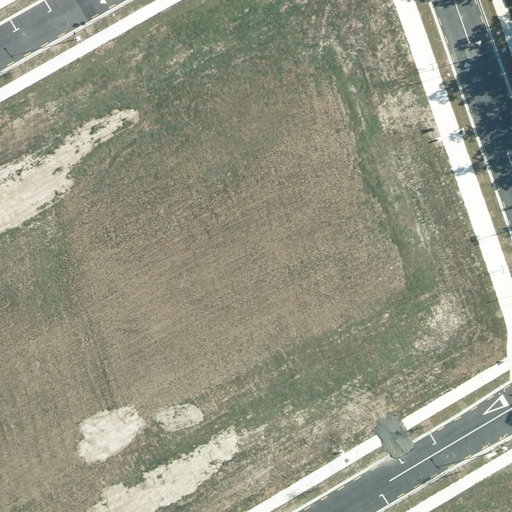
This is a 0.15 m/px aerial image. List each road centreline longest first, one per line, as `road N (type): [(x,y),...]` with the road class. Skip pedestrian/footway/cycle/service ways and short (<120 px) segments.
road 1 (residential): [(337,511),(511,409)]
road 2 (residential): [(449,0),(511,171)]
